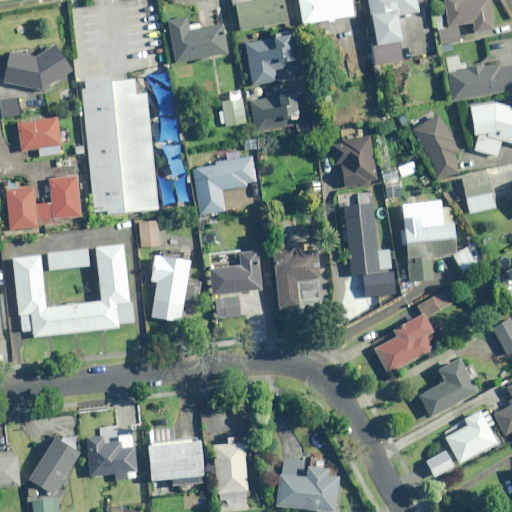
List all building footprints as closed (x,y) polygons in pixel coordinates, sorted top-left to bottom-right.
[(337,0),(306,0),(282,3),(285,36),(341,30),(337,0)] [(359,25),(361,55),(348,56),(349,64),(328,65),(330,89),(356,87),(356,80),(384,78),(381,23),(399,20),(396,0),(349,0),(352,26),(359,25)] [(477,44),(477,34),(476,4),(427,7),(428,36),(455,35),(455,44),(477,44)] [(268,6),(217,13),(221,39),(271,32),(268,6)] [(172,30),(152,32),(155,73),(174,72),(174,70),(210,65),(206,36),(172,41),(172,30)] [(279,68),(275,46),(249,50),(228,52),(232,94),(259,92),(258,71),(279,68)] [(40,51),(17,67),(0,62),(0,97),(22,103),(26,89),(29,93),(56,75),(40,51)] [(144,61),(80,68),(95,199),(159,192),(144,61)] [(501,72),(429,83),(434,112),(506,102),(501,72)] [(222,106),(202,110),(206,136),(226,133),(222,106)] [(287,106),(234,110),(236,136),(289,131),(287,106)] [(511,159),(511,121),(480,113),(479,113),(478,112),(478,113),(451,116),(454,145),(461,144),(455,161),(477,169),(483,152),(511,159)] [(445,173),(419,122),(390,136),(416,187),(445,173)] [(44,125),(0,131),(0,135),(4,161),(48,155),(44,125)] [(252,137),(242,139),(244,151),(254,149),(252,137)] [(354,145),(313,150),(318,197),(360,193),(354,145)] [(187,174),(188,176),(171,178),(178,225),(206,221),(203,201),(240,195),(234,165),(187,174)] [(396,169),(382,172),(387,198),(401,195),(396,169)] [(473,183),(440,189),(446,225),(479,219),(473,183)] [(17,196),(0,196),(0,240),(20,239),(20,238),(42,237),(41,231),(63,229),(60,185),(30,187),(31,213),(19,213),(17,196)] [(511,188),(496,193),(507,234),(511,232),(511,188)] [(356,210),(324,212),(329,287),(362,285),(356,210)] [(441,263),(437,232),(412,236),(411,228),(388,229),(390,291),(414,290),(413,267),(441,263)] [(140,230),(121,231),(122,258),(142,257),(140,230)] [(2,342),(14,341),(15,347),(101,341),(100,333),(116,331),(108,254),(78,255),(79,310),(26,314),(24,264),(0,265),(0,323),(1,324),(2,342)] [(71,259),(28,261),(29,281),(73,278),(71,259)] [(223,260),(223,272),(191,274),(192,303),(245,301),(244,273),(244,272),(243,260),(223,260)] [(176,268),(144,263),(132,328),(164,334),(176,268)] [(283,318),(280,290),(304,286),(300,265),(278,269),(278,268),(253,270),(259,321),(283,318)] [(220,306),(195,308),(196,327),(221,326),(220,306)] [(494,324),(473,336),(489,365),(510,353),(494,324)] [(380,347),(355,359),(368,386),(416,362),(406,342),(414,338),(408,325),(377,340),(380,347)] [(443,370),(422,380),(427,392),(401,404),(412,428),(460,405),(449,381),(443,370)] [(511,387),(508,389),(511,396),(504,399),(507,405),(491,411),(501,434),(511,429),(511,387)] [(462,419),(466,426),(442,436),(452,461),(494,444),(484,419),(482,420),(478,412),(462,419)] [(61,463),(35,446),(8,489),(34,505),(61,463)] [(443,449),(421,460),(430,478),(452,467),(443,449)] [(101,451),(67,452),(68,488),(96,487),(97,491),(107,491),(107,480),(117,480),(116,459),(102,459),(101,451)] [(183,451),(130,453),(132,492),(185,490),(183,451)] [(228,452),(196,453),(198,503),(230,502),(228,452)] [(285,471),(265,468),(259,511),(316,511),(319,496),(321,497),(324,482),(290,475),(288,488),(283,486),(285,471)] [(511,475),(497,478),(500,511),(511,510),(511,475)]
